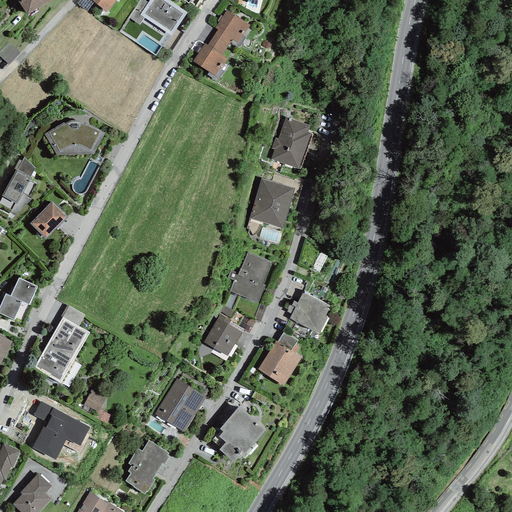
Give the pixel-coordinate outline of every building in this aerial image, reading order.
[(17,0),(27,15),(49,0),(17,0)] [(87,11),(94,2),(91,0),(80,0),(78,4),(87,11)] [(116,0),(91,0),(94,2),(107,12),(116,0)] [(148,3),(144,0),(141,0),(129,17),(140,25),(145,18),(140,15),(148,3)] [(187,13),(168,0),(150,0),(148,3),(140,15),(145,18),(171,36),(187,13)] [(243,35),(250,25),(227,10),(216,28),(219,30),(208,46),(222,55),(230,42),(232,39),(237,42),(242,34),(243,35)] [(239,48),(246,37),(243,35),(242,34),(237,42),(232,39),(230,42),(239,48)] [(0,57),(8,65),(20,53),(10,43),(0,52),(0,57)] [(205,44),(193,61),(215,76),(220,68),(221,69),(227,59),(222,55),(208,46),(205,44)] [(275,149),(271,159),(300,170),(313,134),(308,132),(310,126),(285,117),(278,139),(275,138),(272,148),(275,149)] [(44,134),(56,156),(93,155),(105,133),(85,122),(84,123),(80,121),(76,120),(74,120),(71,121),(69,122),(66,123),(64,124),(64,123),(44,134)] [(30,178),(35,168),(24,157),(22,161),(19,160),(14,169),(16,170),(30,178)] [(15,203),(17,204),(31,178),(30,178),(16,170),(2,196),(3,196),(15,203)] [(294,188),(261,179),(249,218),(263,223),(282,229),(294,188)] [(0,201),(0,204),(12,210),(15,203),(3,196),(0,201)] [(68,217),(52,201),(30,224),(46,239),(68,217)] [(249,218),(247,229),(249,229),(253,236),(255,234),(257,233),(259,231),(260,229),(261,226),(263,223),(249,218)] [(282,233),(262,228),(259,238),(278,244),(282,233)] [(234,281),(230,291),(258,303),(265,286),(263,285),(272,263),(248,253),(238,273),(231,271),(228,278),(234,281)] [(37,287),(19,278),(10,296),(22,302),(29,305),(37,287)] [(292,314),(290,319),(316,333),(316,332),(320,333),(327,318),(325,316),(328,310),(325,308),(327,305),(303,292),(297,303),(294,301),(292,305),(290,305),(287,312),(292,314)] [(6,294),(0,305),(0,313),(13,320),(22,302),(10,296),(6,294)] [(230,318),(234,311),(224,305),(220,311),(230,318)] [(79,327),(85,315),(69,306),(63,317),(79,327)] [(220,314),(204,342),(227,356),(242,332),(228,324),(230,321),(220,314)] [(79,327),(63,317),(33,367),(60,384),(89,333),(79,327)] [(242,333),(244,330),(230,321),(228,324),(242,332),(242,333)] [(290,351),(297,341),(284,332),(277,342),(290,351)] [(0,364),(12,341),(0,334),(0,364)] [(276,341),(258,370),(283,385),(301,358),(290,351),(277,342),(276,341)] [(206,397),(177,378),(155,414),(184,432),(206,397)] [(106,398),(91,391),(84,405),(99,413),(96,417),(107,423),(111,416),(100,410),(106,398)] [(265,405),(268,399),(255,392),(252,397),(265,405)] [(46,422),(32,448),(55,460),(66,439),(80,446),(90,427),(41,402),(33,415),(46,422)] [(242,457),(266,430),(239,407),(220,429),(221,430),(212,441),(220,448),(219,450),(234,463),(240,455),(242,457)] [(130,473),(125,481),(134,487),(133,487),(145,495),(147,492),(148,492),(155,480),(153,479),(162,464),(164,465),(169,457),(167,456),(169,453),(149,440),(142,451),(138,448),(128,463),(131,466),(128,471),(130,473)] [(20,451),(3,443),(0,449),(0,485),(0,486),(3,480),(5,481),(11,467),(12,468),(20,451)] [(51,486),(38,473),(20,493),(22,494),(12,504),(20,511),(38,511),(51,499),(45,493),(51,486)] [(90,492),(77,511),(122,511),(107,502),(107,503),(90,492)]
